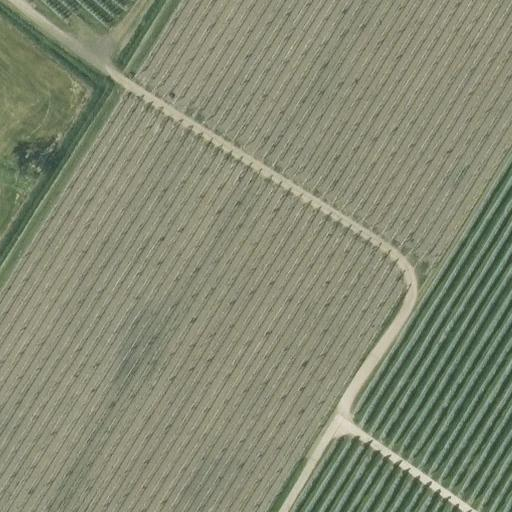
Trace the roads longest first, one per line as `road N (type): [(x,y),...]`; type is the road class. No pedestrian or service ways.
road 1 (track): [(281,511),(404,307),(410,276),(393,251),(117,75),(106,46)]
road 2 (track): [(468,511),(337,417)]
